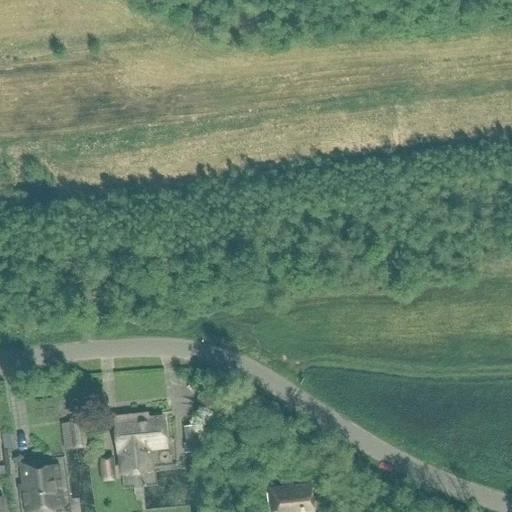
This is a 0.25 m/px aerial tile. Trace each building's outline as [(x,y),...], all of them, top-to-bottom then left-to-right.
[(115,416),(118,450),(120,450),(122,473),(145,471),(143,448),(166,446),(164,417),(140,419),(139,413),(115,416)] [(73,449),(74,449),(85,447),(88,445),(84,419),(82,419),(81,419),(69,420),(68,421),(71,434),(67,434),(69,448),(72,448),(73,449)] [(203,451),(200,425),(183,427),(185,444),(183,444),(184,453),(203,451)] [(115,479),(114,471),(112,455),(99,456),(102,481),(115,479)] [(20,462),(26,511),(63,507),(57,465),(39,468),(37,460),(20,462)] [(312,511),(310,486),(271,490),(273,511),(290,509),(290,511),(312,511)]
